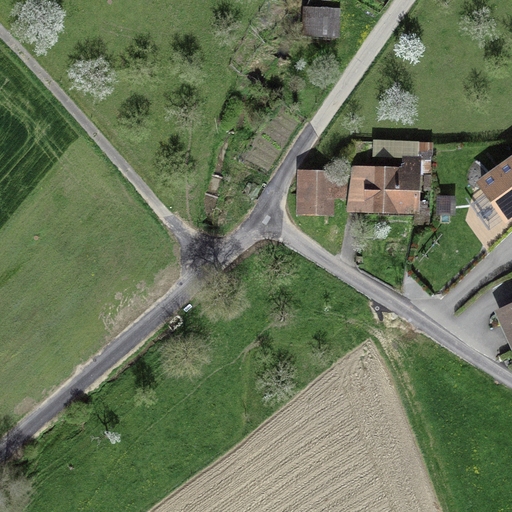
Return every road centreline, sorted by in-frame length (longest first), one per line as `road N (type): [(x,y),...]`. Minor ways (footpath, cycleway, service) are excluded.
road 1 (residential): [(0,452),(265,216)]
road 2 (track): [(207,266),(0,30)]
road 3 (residential): [(265,216),(511,380)]
road 4 (residential): [(404,0),(303,145),(265,216)]
